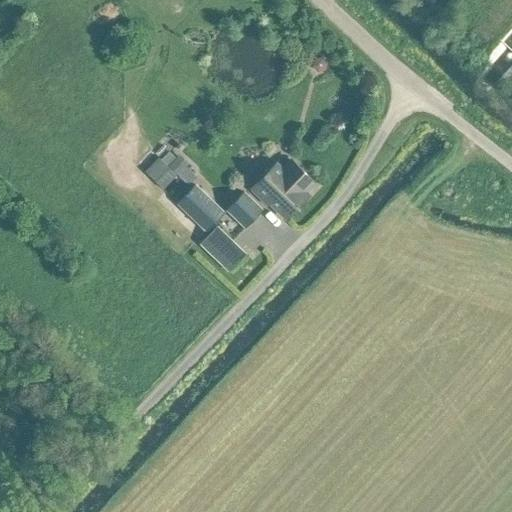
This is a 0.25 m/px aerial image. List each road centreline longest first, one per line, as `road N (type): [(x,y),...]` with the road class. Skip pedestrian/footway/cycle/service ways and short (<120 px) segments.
road 1 (unclassified): [(46,511),(312,231),(365,164),(413,83)]
road 2 (unclassified): [(413,83),(511,165)]
road 3 (unclassified): [(413,83),(318,0)]
